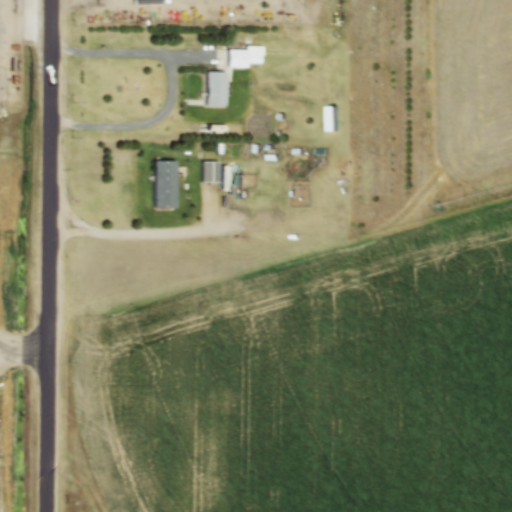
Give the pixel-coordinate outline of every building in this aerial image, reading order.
[(242,5),(264,5),(264,19),(242,19),(242,5)] [(226,49),(245,49),(245,68),(226,68),(226,49)] [(205,71),(225,72),(224,107),(204,107),(205,71)] [(153,162),(175,162),(175,208),(153,208),(153,162)] [(200,162),(217,162),(217,182),(200,182),(200,162)]
